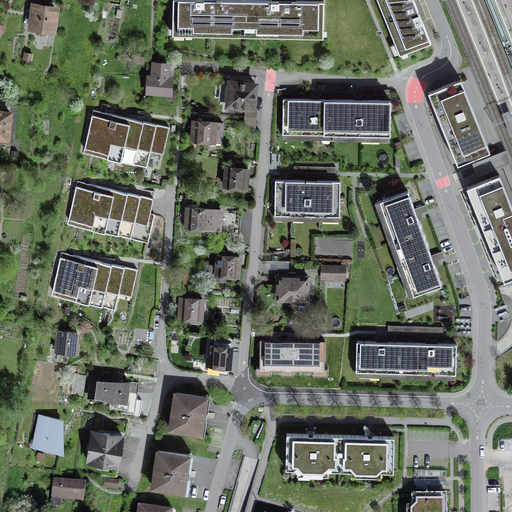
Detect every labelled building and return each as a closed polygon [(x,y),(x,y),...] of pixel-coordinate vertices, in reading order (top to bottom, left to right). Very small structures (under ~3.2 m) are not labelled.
[(233,28),(244,28),(245,0),(241,0),(172,0),(172,27),(183,27),(183,29),(233,30),(233,28)] [(245,0),(244,28),(255,28),(255,30),(312,31),(312,29),(323,30),(324,2),(245,0)] [(414,0),(384,0),(406,52),(431,42),(414,0)] [(55,10),(34,7),(31,30),(52,33),(55,10)] [(167,65),(154,64),(154,74),(150,74),(149,91),(169,93),(170,79),(166,79),(167,65)] [(216,97),(225,97),(226,76),(216,76),(216,97)] [(461,79),(428,92),(458,164),(490,151),(461,79)] [(256,84),(230,82),(227,105),(236,106),(236,109),(245,110),(245,107),(254,107),(256,84)] [(333,134),(334,99),(283,99),(283,133),(302,134),(302,129),(319,129),(319,134),(333,134)] [(334,99),(333,134),(352,134),(352,129),(371,130),(371,135),(390,135),(391,100),(334,99)] [(165,125),(93,109),(83,154),(147,167),(152,143),(161,145),(165,125)] [(511,111),(511,109),(503,112),(511,136),(511,135),(511,111)] [(10,113),(0,111),(0,138),(8,139),(10,113)] [(223,123),(193,121),(192,140),(221,143),(223,123)] [(511,161),(507,150),(473,164),(478,177),(503,167),(511,189),(511,161)] [(248,169),(226,167),(225,186),(237,187),(236,190),(243,190),(243,187),(246,188),(248,169)] [(467,187),(504,280),(511,276),(511,205),(499,174),(467,187)] [(149,197),(77,180),(67,225),(131,239),(136,215),(144,217),(149,197)] [(332,211),(340,211),(340,180),(275,180),(275,210),(282,210),(282,215),(293,215),(293,210),(300,210),(300,215),(332,215),(332,211)] [(390,229),(394,242),(423,232),(408,190),(380,201),(385,217),(388,216),(392,228),(390,229)] [(161,200),(149,197),(144,217),(136,215),(131,239),(154,245),(161,217),(157,216),(158,211),(161,200)] [(221,210),(187,208),(186,227),(199,227),(199,230),(204,230),(204,228),(219,229),(221,210)] [(236,240),(238,212),(223,211),(222,239),(236,240)] [(408,279),(413,295),(442,285),(423,232),(394,242),(403,266),(405,265),(410,278),(408,279)] [(133,268),(61,252),(51,296),(115,310),(120,286),(128,288),(133,268)] [(218,255),(217,265),(207,265),(206,279),(225,281),(226,274),(238,276),(240,257),(218,255)] [(344,267),(323,267),(323,277),(343,277),(344,267)] [(187,271),(180,271),(179,282),(187,283),(187,271)] [(308,277),(277,276),(277,302),(286,302),(286,299),(307,299),(308,277)] [(239,292),(240,284),(226,283),(225,291),(239,292)] [(202,299),(181,297),(180,316),(192,317),(192,320),(201,321),(202,299)] [(154,330),(136,328),(134,343),(153,345),(154,330)] [(77,332),(58,330),(56,351),(75,353),(77,332)] [(333,334),(256,333),(256,375),(332,377),(333,334)] [(387,372),(399,372),(400,342),(357,341),(356,371),(373,371),(373,369),(387,369),(387,372)] [(438,373),(456,374),(457,343),(400,342),(399,372),(425,373),(425,370),(438,371),(438,373)] [(231,347),(210,345),(208,364),(220,365),(220,368),(226,368),(226,365),(229,366),(231,347)] [(85,377),(74,375),(72,393),(82,393),(85,377)] [(129,382),(92,377),(89,395),(127,400),(128,392),(129,382)] [(138,384),(129,382),(128,392),(137,393),(138,384)] [(169,427),(201,432),(206,397),(174,393),(169,427)] [(60,419),(38,415),(34,436),(40,437),(38,447),(53,450),(60,419)] [(114,420),(113,434),(122,435),(127,436),(129,421),(114,420)] [(113,434),(92,431),(88,461),(98,462),(97,466),(107,467),(108,464),(118,465),(122,435),(113,434)] [(288,434),(287,469),(300,469),(300,467),(326,468),(326,470),(340,470),(341,435),(288,434)] [(393,472),(394,436),(341,435),(340,470),(353,470),(353,469),(379,469),(379,471),(393,472)] [(152,486),(183,490),(188,456),(158,451),(152,486)] [(511,511),(511,466),(503,466),(504,511),(511,511)] [(446,486),(446,471),(415,470),(414,485),(446,486)] [(118,480),(105,478),(104,487),(117,489),(118,480)] [(85,486),(54,482),(52,497),(83,501),(85,486)] [(446,511),(447,495),(411,495),(411,507),(407,507),(406,511),(446,511)]
